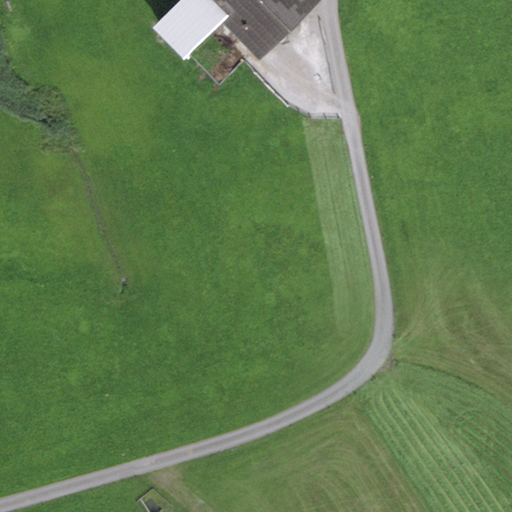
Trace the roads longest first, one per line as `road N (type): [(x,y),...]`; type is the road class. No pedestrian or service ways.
road 1 (residential): [(0,509),(242,439),(348,387),(380,356),(383,286),(331,0)]
road 2 (track): [(370,370),(433,380),(511,422)]
